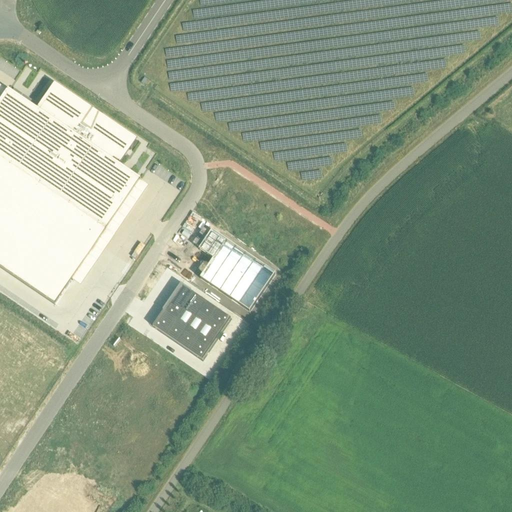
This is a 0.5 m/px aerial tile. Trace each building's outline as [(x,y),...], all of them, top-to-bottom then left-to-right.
[(0,232),(72,282),(98,243),(107,231),(140,181),(141,180),(139,179),(139,180),(120,167),(112,161),(118,152),(117,152),(128,136),(101,118),(102,116),(100,115),(100,116),(93,112),(93,111),(92,109),(91,111),(55,86),(49,94),(48,94),(37,111),(10,92),(10,91),(8,90),(8,91),(0,102),(0,232)] [(233,186),(214,214),(239,231),(258,203),(233,186)] [(276,275),(212,232),(200,250),(213,259),(200,279),(250,313),(276,275)] [(156,305),(146,321),(197,353),(224,311),(183,285),(184,284),(182,283),(173,278),(157,303),(156,303),(155,304),(156,305)] [(126,346),(115,363),(126,370),(137,353),(126,346)] [(137,353),(126,370),(133,374),(144,358),(137,353)] [(144,358),(133,374),(139,379),(150,362),(145,359),(144,358)] [(150,362),(139,379),(146,383),(157,366),(152,363),(150,362)] [(115,363),(104,379),(106,381),(115,386),(126,370),(115,363)] [(157,366),(146,383),(153,388),(164,371),(159,368),(157,367),(157,366)] [(126,370),(115,386),(118,389),(122,391),(133,374),(126,370)] [(164,371),(153,388),(159,392),(170,375),(165,371),(164,371)] [(133,374),(122,391),(128,395),(139,379),(133,374)] [(170,375),(159,392),(166,396),(177,380),(170,375)] [(139,379),(128,395),(134,399),(135,400),(146,383),(139,379)] [(177,380),(166,396),(173,401),(184,384),(177,380)] [(146,383),(135,400),(141,404),(153,388),(146,383)] [(184,384),(173,401),(179,405),(190,389),(186,385),(184,384)] [(153,388),(141,404),(148,409),(159,392),(153,388)] [(190,389),(179,405),(186,410),(197,393),(190,389)] [(159,392),(148,409),(155,413),(166,396),(159,392)] [(166,396),(155,413),(162,417),(173,401),(166,396)] [(92,397),(81,414),(92,421),(103,405),(92,397)] [(173,401),(162,417),(168,422),(179,405),(173,401)] [(103,405),(92,421),(98,426),(109,409),(103,405)] [(179,405),(168,422),(175,426),(186,410),(179,405)] [(109,409),(98,426),(105,430),(116,414),(109,409)] [(81,414),(70,431),(81,438),(92,421),(81,414)] [(116,414),(105,430),(112,435),(123,418),(116,414)] [(49,428),(59,428),(59,417),(49,417),(49,428)] [(123,418),(112,435),(118,439),(129,423),(123,418)] [(92,421),(81,438),(87,442),(98,426),(92,421)] [(129,423),(118,439),(125,444),(136,427),(129,423)] [(98,426),(87,442),(94,447),(105,430),(98,426)] [(136,427),(125,444),(132,448),(143,432),(136,427)] [(105,430),(94,447),(101,451),(112,435),(105,430)] [(143,432),(132,448),(138,453),(149,436),(143,432)] [(112,435),(101,451),(107,456),(118,439),(112,435)] [(149,436),(138,453),(145,457),(156,441),(149,436)] [(118,439),(107,456),(114,460),(125,444),(118,439)] [(156,441),(145,457),(151,462),(162,445),(156,441)] [(125,444),(114,460),(120,465),(132,448),(125,444)] [(132,448),(120,465),(127,469),(138,453),(132,448)] [(138,453),(127,469),(134,474),(145,457),(138,453)] [(145,457),(134,474),(140,478),(151,462),(145,457)] [(45,511),(117,511),(127,498),(78,464),(45,511)]
